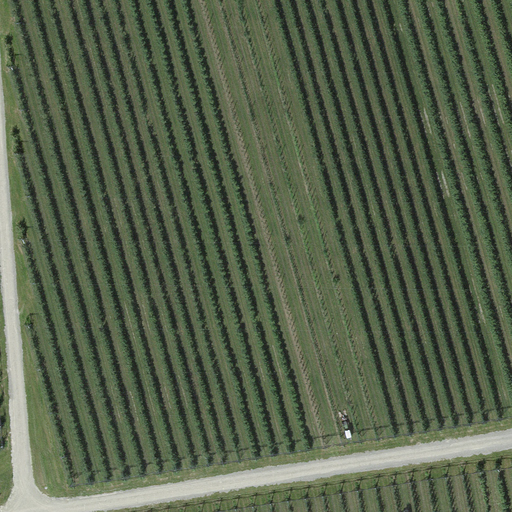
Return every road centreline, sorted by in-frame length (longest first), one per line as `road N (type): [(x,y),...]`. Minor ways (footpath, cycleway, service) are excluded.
road 1 (track): [(511,439),(41,511)]
road 2 (track): [(49,510),(0,66)]
